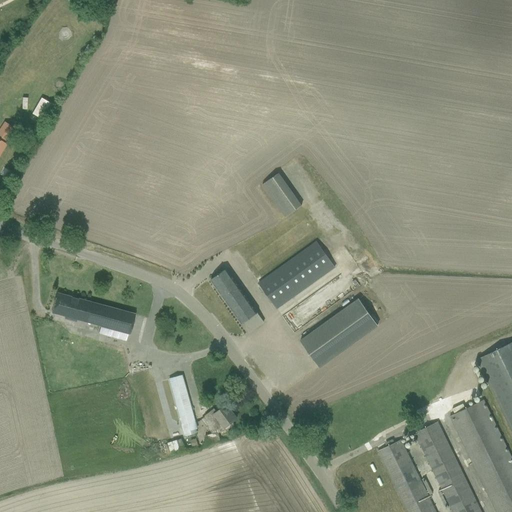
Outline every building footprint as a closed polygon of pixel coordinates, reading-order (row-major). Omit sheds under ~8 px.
[(0,154),(6,145),(4,143),(14,128),(4,122),(0,128),(0,154)] [(279,174),(263,185),(285,218),(302,206),(279,174)] [(258,283),(277,309),(335,267),(317,241),(258,283)] [(242,324),(250,335),(265,324),(226,269),(211,280),(242,324)] [(99,334),(110,337),(113,329),(129,334),(135,314),(57,293),(52,313),(65,316),(65,318),(73,321),(73,318),(101,326),(99,334)] [(300,341),(320,368),(378,326),(358,299),(300,341)] [(511,342),(476,360),(511,433),(511,342)] [(170,379),(185,437),(198,433),(182,376),(170,379)] [(450,416),(496,511),(511,511),(511,457),(484,399),(450,416)] [(463,404),(452,409),(454,413),(465,408),(463,404)] [(217,432),(205,436),(207,443),(220,440),(218,433),(225,428),(227,430),(233,425),(233,422),(237,419),(226,405),(217,412),(214,409),(206,416),(205,416),(206,417),(217,432)] [(414,433),(452,511),(482,511),(438,421),(414,433)] [(381,457),(408,511),(436,511),(401,440),(378,451),(379,453),(378,454),(380,457),(381,457)]
